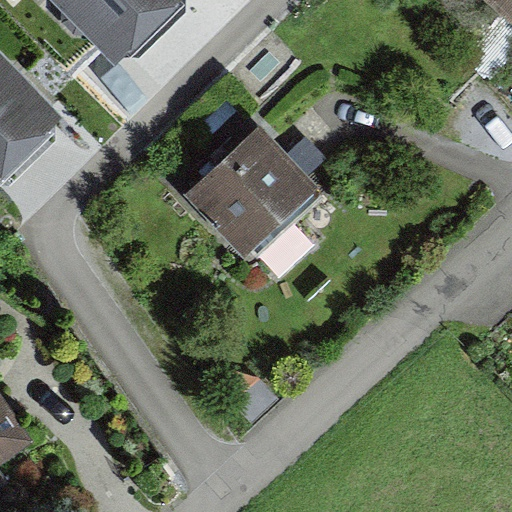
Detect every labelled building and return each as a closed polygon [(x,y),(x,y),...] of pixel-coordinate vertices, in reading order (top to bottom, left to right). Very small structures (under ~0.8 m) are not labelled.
[(193,0),(44,0),(116,74),(193,0)] [(511,0),(482,0),(511,25),(511,0)] [(0,58),(0,187),(65,127),(0,58)] [(261,131),(184,202),(245,267),(322,196),(261,131)] [(0,473),(36,449),(0,397),(0,473)]
